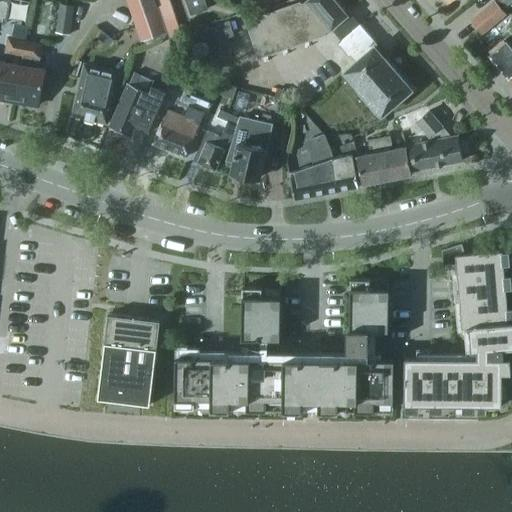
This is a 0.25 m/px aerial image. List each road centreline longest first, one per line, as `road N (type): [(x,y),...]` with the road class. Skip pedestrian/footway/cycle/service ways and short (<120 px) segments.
road 1 (unclassified): [(511,192),(354,234),(251,238),(101,202),(0,164)]
road 2 (residential): [(0,414),(174,432),(511,429)]
road 3 (residential): [(511,136),(392,0)]
